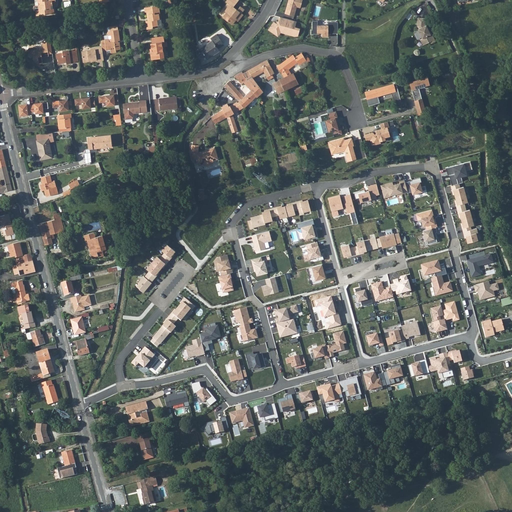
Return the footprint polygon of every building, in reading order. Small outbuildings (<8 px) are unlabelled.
[(42,11),(38,12),(39,17),(56,15),(55,10),(53,10),(53,7),(54,7),(54,1),(57,1),(56,0),(39,0),(41,7),(42,11)] [(240,0),(239,0),(227,0),(226,2),(230,5),(225,11),(227,12),(223,17),(232,25),(236,20),(238,21),(243,15),(241,13),(243,10),(240,7),(237,11),(234,8),(240,0)] [(302,0),(288,0),(288,1),(289,1),(287,7),(286,7),(285,14),(294,16),(297,7),(300,8),(302,0)] [(160,5),(146,7),(147,11),(149,11),(150,20),(147,20),(148,28),(155,27),(154,25),(159,24),(158,18),(162,18),(160,5)] [(296,21),(280,17),(279,20),(278,21),(277,23),(275,22),(274,21),(268,29),(276,35),(281,28),(284,29),(283,33),(290,34),(291,31),(299,33),(300,28),(295,27),(296,21)] [(431,43),(435,41),(432,34),(431,34),(426,25),(425,25),(425,24),(425,18),(418,17),(417,26),(419,29),(418,29),(422,38),(420,39),(423,45),(430,41),(431,43)] [(338,34),(338,22),(328,22),(328,25),(318,25),(318,21),(312,21),(312,30),(311,30),(311,34),(318,34),(318,33),(322,33),(322,37),(328,37),(328,33),(330,33),(330,34),(338,34)] [(107,41),(102,42),(103,47),(104,50),(108,50),(108,53),(112,52),(113,53),(118,52),(117,50),(122,49),(121,40),(122,41),(120,28),(120,29),(119,25),(109,26),(108,27),(110,36),(112,35),(113,39),(106,40),(107,41)] [(281,28),(276,35),(278,36),(281,32),(283,33),(284,29),(281,28)] [(197,51),(197,55),(201,60),(203,58),(205,61),(219,50),(218,48),(223,44),(216,33),(210,37),(212,40),(197,51)] [(154,54),(153,54),(154,59),(166,57),(165,47),(164,42),(167,41),(166,36),(154,38),(155,43),(153,43),(154,54)] [(52,42),(52,37),(48,38),(49,43),(44,43),(45,50),(40,51),(40,49),(38,48),(31,50),(29,52),(29,56),(33,55),(33,59),(36,58),(36,62),(41,65),(45,65),(44,57),(47,57),(48,58),(51,58),(51,55),(54,54),(52,42)] [(252,38),(244,47),(246,50),(250,57),(254,55),(252,51),(258,48),(252,38)] [(104,50),(103,47),(92,49),(92,50),(84,52),(85,62),(91,62),(91,60),(94,59),(95,61),(99,60),(99,61),(105,60),(104,50)] [(76,63),(75,52),(74,50),(64,52),(64,54),(58,54),(59,61),(60,61),(61,65),(68,64),(68,65),(77,64),(76,63)] [(295,56),(293,54),(276,67),(281,74),(297,63),(299,65),(309,58),(306,54),(303,55),(301,52),(295,56)] [(267,60),(248,70),(252,78),(263,72),(267,77),(268,77),(270,79),(273,77),(272,75),(274,73),(268,61),(268,60),(267,60)] [(248,70),(243,73),(244,75),(247,81),(252,78),(248,70)] [(225,86),(224,86),(228,90),(238,102),(244,108),(256,97),(257,98),(263,92),(255,82),(253,79),(252,78),(247,81),(244,75),(243,73),(242,72),(234,76),(242,84),(244,83),(251,90),(244,96),(230,81),(225,86)] [(293,73),(279,80),(285,91),(298,84),(293,73)] [(412,92),(415,101),(422,99),(419,87),(430,84),(428,77),(410,82),(412,89),(413,89),(413,91),(412,92)] [(279,80),(273,83),(278,94),(285,91),(279,80)] [(393,84),(365,92),(367,97),(377,94),(377,96),(391,92),(396,107),(403,106),(397,85),(394,86),(393,84)] [(114,95),(99,97),(100,103),(106,102),(107,106),(120,105),(119,96),(114,97),(114,95)] [(379,102),(377,96),(367,99),(369,105),(379,102)] [(76,100),(77,106),(83,105),(84,109),(97,108),(96,99),(91,99),(91,98),(76,100)] [(159,105),(155,105),(155,111),(177,109),(177,108),(180,107),(179,98),(176,98),(174,98),(159,99),(159,105)] [(73,108),(73,102),(69,102),(69,101),(54,103),(55,108),(61,108),(62,112),(70,111),(70,109),(73,108)] [(135,115),(148,114),(146,101),(139,102),(139,103),(124,105),(126,116),(126,121),(134,121),(136,118),(135,115)] [(237,102),(222,110),(226,118),(231,134),(237,132),(232,115),(241,109),(244,108),(238,102),(237,102)] [(423,103),(416,105),(418,113),(425,111),(423,103)] [(32,106),(33,113),(37,113),(37,115),(45,114),(44,104),(36,105),(36,106),(32,106)] [(29,106),(20,107),(22,117),(34,116),(33,113),(32,106),(29,107),(29,106)] [(222,110),(211,116),(215,124),(226,118),(222,110)] [(336,111),(321,115),(322,121),(321,122),(324,133),(325,132),(326,136),(314,139),(315,142),(342,134),(341,128),(339,129),(338,125),(337,124),(336,123),(337,121),(336,118),(338,117),(336,111)] [(70,114),(59,116),(60,120),(59,120),(60,126),(61,126),(61,129),(60,129),(60,134),(72,133),(70,114)] [(389,127),(387,121),(380,123),(382,129),(377,130),(378,134),(374,135),(374,133),(373,133),(365,135),(366,141),(371,139),(372,145),(381,143),(380,141),(385,140),(384,136),(390,135),(388,130),(387,128),(389,127)] [(38,141),(37,141),(41,161),(53,159),(50,143),(49,139),(54,138),(53,134),(37,136),(38,141)] [(340,139),(328,142),(330,150),(333,149),(335,154),(344,151),(346,150),(349,152),(349,154),(346,155),(347,161),(356,159),(353,146),(354,146),(352,138),(344,140),(344,141),(341,142),(340,139)] [(112,140),(89,141),(89,146),(90,146),(91,148),(89,148),(90,153),(113,151),(112,140)] [(203,154),(201,152),(199,153),(200,145),(192,144),(191,154),(192,160),(196,158),(198,165),(203,164),(204,164),(204,166),(207,167),(212,166),(215,161),(218,160),(215,148),(209,150),(208,152),(203,154)] [(449,178),(451,186),(462,182),(460,177),(466,175),(465,171),(471,169),(469,161),(445,168),(447,176),(448,175),(450,175),(451,177),(449,178)] [(7,167),(0,168),(0,177),(2,185),(0,185),(0,193),(12,191),(7,167)] [(51,177),(42,179),(43,185),(41,186),(42,193),(45,192),(46,199),(58,196),(55,183),(52,183),(51,177)] [(406,192),(407,193),(411,192),(412,195),(416,194),(416,193),(421,191),(419,182),(420,182),(419,177),(410,180),(411,182),(409,183),(408,181),(404,182),(406,192)] [(404,182),(403,180),(398,181),(399,183),(392,185),(391,182),(380,185),(383,198),(389,196),(389,195),(397,193),(397,194),(406,192),(404,182)] [(71,187),(73,191),(83,187),(81,182),(71,187)] [(378,195),(375,184),(366,187),(368,191),(364,192),(364,190),(353,193),(354,199),(358,198),(359,203),(375,199),(374,196),(378,195)] [(477,229),(471,230),(470,225),(473,224),(469,210),(467,210),(465,203),(468,202),(464,187),(460,188),(459,184),(451,187),(453,195),(454,195),(456,201),(455,201),(459,218),(460,218),(462,223),(460,224),(464,239),(466,238),(467,244),(478,241),(476,234),(478,233),(477,229)] [(205,190),(199,190),(199,201),(208,198),(208,196),(205,196),(205,190)] [(354,212),(350,196),(350,195),(342,197),(343,198),(340,198),(340,195),(328,198),(333,216),(338,215),(337,210),(343,209),(343,207),(345,206),(347,214),(354,212)] [(286,206),(289,216),(297,214),(296,211),(299,210),(300,216),(305,214),(304,212),(312,210),(309,199),(304,201),(303,200),(288,203),(288,205),(286,206)] [(281,219),(289,216),(286,206),(283,206),(283,205),(269,208),(270,211),(271,217),(280,215),(281,219)] [(53,219),(40,223),(46,245),(53,243),(52,239),(55,238),(54,235),(65,232),(60,211),(56,212),(56,210),(53,211),(54,218),(53,218),(53,219)] [(426,230),(436,227),(434,219),(432,219),(431,216),(432,215),(431,210),(415,214),(417,220),(420,219),(422,226),(425,226),(426,230)] [(265,223),(272,221),(271,217),(270,211),(262,212),(262,215),(250,218),(251,220),(248,221),(250,229),(265,225),(265,223)] [(9,214),(0,216),(2,224),(3,224),(4,228),(3,229),(4,230),(6,229),(7,236),(14,234),(12,225),(11,225),(10,222),(11,221),(9,214)] [(313,224),(312,220),(295,224),(296,229),(300,228),(303,239),(309,238),(310,240),(316,238),(314,230),(312,231),(311,225),(313,224)] [(426,230),(422,231),(424,236),(422,236),(424,241),(426,241),(427,244),(436,242),(435,238),(436,238),(435,235),(434,235),(434,233),(436,232),(435,227),(426,230)] [(270,241),(268,232),(250,236),(252,246),(253,245),(254,247),(253,247),(254,252),(264,250),(262,243),(270,241)] [(95,233),(84,236),(85,240),(88,240),(92,257),(98,256),(99,257),(104,256),(103,254),(106,253),(105,251),(106,251),(103,236),(96,238),(95,233)] [(393,233),(378,237),(379,238),(381,247),(381,248),(396,244),(395,243),(400,242),(398,233),(393,235),(393,233)] [(375,237),(364,240),(367,251),(381,247),(379,238),(376,239),(375,237)] [(367,251),(364,240),(356,243),(357,246),(353,247),(356,255),(367,252),(367,251)] [(318,251),(316,242),(305,245),(307,254),(302,256),(304,262),(309,260),(309,259),(316,257),(317,261),(323,260),(321,255),(319,251),(318,251)] [(7,247),(11,258),(15,257),(15,258),(23,256),(19,243),(14,244),(7,247)] [(164,254),(161,257),(167,261),(175,252),(166,244),(160,251),(164,254)] [(353,247),(349,248),(348,245),(341,247),(342,250),(344,259),(356,255),(353,247)] [(23,256),(15,258),(17,265),(33,261),(31,254),(23,256)] [(473,260),(467,262),(471,277),(480,275),(478,266),(492,262),(490,254),(473,258),(473,260)] [(230,274),(231,274),(230,269),(229,270),(228,265),(225,256),(216,259),(213,263),(213,266),(217,265),(219,272),(220,277),(230,274)] [(261,256),(249,259),(255,277),(267,273),(264,261),(262,261),(261,256)] [(155,257),(150,262),(159,270),(167,261),(161,257),(158,260),(155,257)] [(438,260),(420,265),(423,276),(441,272),(438,260)] [(33,261),(17,265),(20,276),(36,272),(33,261)] [(148,272),(146,274),(152,279),(159,270),(150,262),(145,269),(148,272)] [(321,265),(311,267),(315,281),(324,278),(322,272),(323,272),(321,265)] [(142,276),(134,286),(143,293),(151,283),(150,282),(152,279),(146,274),(144,277),(142,276)] [(230,274),(220,277),(218,277),(222,293),(234,290),(230,274)] [(410,291),(406,276),(400,278),(401,282),(398,283),(397,280),(392,282),(393,285),(395,292),(396,295),(410,291)] [(440,276),(431,279),(435,296),(452,291),(449,282),(441,285),(440,281),(442,280),(440,276)] [(274,277),(265,280),(266,285),(261,286),(263,297),(279,292),(274,277)] [(72,282),(72,281),(62,284),(65,296),(75,293),(72,282)] [(492,281),(473,286),(474,293),(477,292),(479,300),(497,295),(492,281)] [(23,282),(11,284),(12,288),(15,287),(16,292),(18,303),(30,300),(29,294),(26,295),(24,285),(23,282)] [(391,293),(390,287),(386,289),(386,290),(383,291),(380,283),(371,285),(375,300),(381,298),(383,300),(393,297),(391,293)] [(359,288),(354,290),(357,303),(370,299),(368,291),(364,292),(364,291),(360,292),(359,288)] [(81,296),(70,299),(71,303),(72,303),(75,313),(85,310),(84,307),(90,305),(88,296),(81,298),(81,296)] [(331,296),(314,300),(316,306),(320,306),(326,330),(342,325),(339,313),(336,314),(331,296)] [(165,320),(167,321),(172,326),(177,320),(180,323),(190,310),(191,311),(195,307),(184,298),(180,302),(181,303),(171,315),(170,315),(165,320)] [(447,311),(442,312),(443,316),(444,320),(444,321),(449,319),(452,318),(453,321),(458,320),(454,302),(445,305),(447,311)] [(30,313),(29,305),(18,307),(20,315),(22,314),(26,329),(36,327),(35,322),(34,322),(32,312),(30,313)] [(277,324),(292,320),(291,314),(300,312),(297,305),(277,311),(279,318),(275,319),(277,324)] [(432,323),(435,333),(447,330),(444,321),(444,320),(441,320),(440,317),(443,316),(442,312),(440,306),(430,309),(434,322),(432,323)] [(239,324),(240,327),(248,325),(252,324),(251,320),(245,321),(244,319),(248,318),(245,309),(232,312),(236,325),(239,324)] [(89,313),(81,315),(82,317),(72,320),(76,334),(86,332),(82,318),(90,316),(89,313)] [(298,331),(294,319),(292,320),(277,324),(278,328),(279,327),(280,331),(281,330),(281,332),(279,333),(281,338),(292,335),(291,333),(298,331)] [(490,320),(481,323),(485,337),(494,335),(493,333),(504,330),(501,320),(490,322),(490,320)] [(152,339),(150,341),(157,347),(174,328),(167,321),(151,338),(152,339)] [(402,331),(404,340),(408,339),(408,338),(414,336),(414,337),(420,336),(416,323),(401,327),(402,331)] [(208,333),(201,334),(205,351),(210,350),(208,345),(213,343),(212,340),(221,338),(218,325),(207,328),(208,333)] [(240,327),(238,328),(242,343),(257,339),(254,330),(248,332),(247,330),(249,329),(248,325),(240,327)] [(40,330),(30,333),(35,347),(46,344),(44,340),(43,340),(40,330)] [(400,343),(405,342),(404,340),(402,331),(398,332),(398,331),(389,333),(390,338),(385,339),(387,346),(392,345),(392,344),(396,342),(400,341),(400,343)] [(330,346),(325,347),(326,349),(328,358),(333,357),(332,354),(344,351),(342,345),(345,344),(342,332),(332,335),(335,346),(331,347),(330,346)] [(91,334),(85,336),(85,339),(76,342),(79,356),(89,353),(86,341),(92,339),(91,334)] [(383,346),(381,337),(377,338),(376,334),(365,337),(366,342),(367,342),(369,347),(374,346),(374,345),(378,344),(379,347),(383,346)] [(204,355),(199,340),(191,342),(192,347),(184,349),(187,359),(194,357),(195,358),(204,355)] [(155,355),(144,346),(131,362),(135,366),(139,363),(144,368),(155,355)] [(324,349),(323,346),(316,348),(317,349),(312,351),(312,354),(310,355),(312,360),(315,359),(316,362),(321,360),(320,358),(323,357),(324,360),(329,359),(328,358),(326,349),(324,349)] [(37,353),(40,363),(51,360),(48,350),(37,353)] [(460,350),(452,352),(455,363),(463,361),(460,350)] [(252,353),(244,355),(248,370),(259,367),(259,369),(265,368),(263,362),(262,362),(262,360),(261,354),(253,357),(252,353)] [(431,366),(427,367),(429,373),(437,371),(438,374),(441,373),(443,373),(446,374),(447,378),(453,376),(451,370),(448,371),(446,366),(450,365),(447,353),(438,355),(440,360),(436,361),(435,358),(429,359),(431,366)] [(305,367),(302,357),(298,358),(298,356),(285,360),(286,365),(290,364),(291,368),(297,367),(297,369),(305,367)] [(34,378),(35,382),(52,376),(51,374),(55,372),(51,360),(40,363),(44,374),(34,378)] [(427,367),(425,360),(418,362),(419,363),(415,364),(407,366),(411,378),(422,375),(429,373),(427,367)] [(246,378),(244,371),(240,372),(237,361),(228,363),(231,373),(227,374),(230,383),(237,381),(237,382),(242,380),(242,379),(246,378)] [(386,372),(382,373),(382,374),(385,386),(386,386),(394,384),(393,379),(402,377),(399,366),(390,368),(390,370),(386,372)] [(461,368),(464,380),(473,377),(471,366),(461,368)] [(385,386),(382,374),(378,375),(379,381),(376,382),(374,373),(363,375),(368,391),(376,388),(377,391),(382,390),(381,387),(385,386)] [(343,381),(338,383),(338,385),(341,393),(344,392),(346,398),(349,397),(354,396),(355,397),(361,395),(356,377),(346,380),(346,381),(347,383),(344,384),(343,381)] [(44,388),(48,404),(58,401),(54,385),(53,385),(52,381),(41,383),(43,389),(44,388)] [(199,382),(190,384),(193,394),(196,394),(197,398),(199,397),(204,403),(206,401),(210,406),(217,401),(207,389),(204,391),(201,386),(199,382)] [(326,386),(316,388),(318,396),(322,395),(324,403),(334,401),(334,403),(339,402),(337,396),(341,395),(341,393),(338,385),(330,387),(326,388),(326,386)] [(185,408),(190,407),(186,391),(176,393),(177,395),(164,398),(167,408),(184,404),(185,408)] [(310,392),(295,396),(297,405),(301,404),(301,405),(308,403),(307,402),(311,401),(311,398),(312,397),(310,392)] [(290,412),(295,411),(290,395),(285,397),(286,399),(282,400),(282,399),(276,401),(280,413),(285,412),(290,411),(290,412)] [(125,407),(126,412),(129,411),(146,404),(146,401),(125,407)] [(146,404),(129,411),(130,413),(129,414),(130,419),(128,420),(130,425),(137,423),(138,425),(149,422),(147,412),(143,413),(142,410),(147,409),(146,404)] [(277,419),(274,405),(266,407),(266,406),(261,407),(261,406),(252,408),(254,414),(258,413),(259,419),(263,418),(264,421),(273,419),(273,420),(277,419)] [(253,427),(249,412),(245,413),(245,412),(241,413),(241,411),(229,414),(232,424),(241,422),(242,423),(244,428),(248,427),(248,428),(253,427)] [(228,429),(225,418),(219,419),(220,423),(216,424),(215,422),(206,424),(201,428),(204,431),(203,432),(207,437),(210,434),(214,433),(215,435),(223,433),(222,431),(228,429)] [(35,432),(38,445),(49,442),(48,437),(47,437),(46,434),(45,433),(45,431),(46,431),(46,425),(36,424),(35,432)] [(145,434),(138,436),(140,443),(138,444),(141,451),(140,451),(142,460),(152,457),(151,450),(148,441),(145,434)] [(71,450),(61,453),(65,467),(56,469),(59,479),(76,474),(75,471),(72,472),(71,469),(76,468),(71,450)] [(154,478),(140,482),(142,489),(140,490),(142,495),(143,494),(144,498),(142,499),(144,506),(156,503),(152,487),(156,485),(154,478)] [(223,511),(220,501),(214,503),(216,511),(223,511)]
